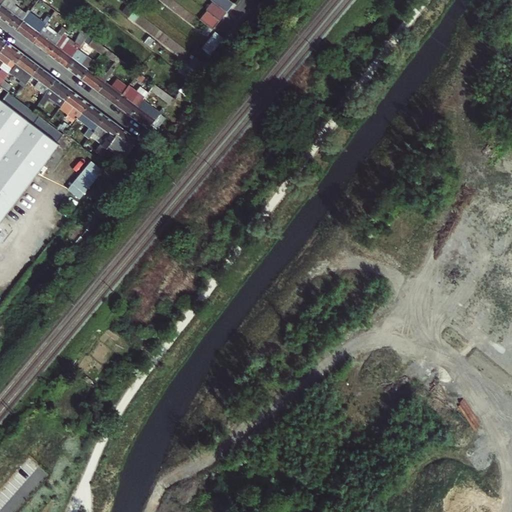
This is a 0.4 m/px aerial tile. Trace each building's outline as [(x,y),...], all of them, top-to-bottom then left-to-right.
[(12,0),(4,0),(0,6),(0,17),(17,30),(27,16),(14,6),(16,3),(12,1),(12,0)] [(211,0),(212,1),(226,11),(233,2),(230,0),(211,0)] [(208,10),(220,19),(226,11),(212,1),(206,9),(208,10)] [(151,33),(156,24),(125,6),(120,15),(151,33)] [(213,28),(220,19),(208,10),(201,19),(213,28)] [(46,25),(30,12),(27,16),(17,30),(33,42),(46,25)] [(50,25),(47,23),(46,25),(33,42),(49,54),(62,37),(58,34),(57,36),(47,29),(50,25)] [(83,30),(76,43),(81,47),(87,39),(90,35),(83,30)] [(65,40),(68,37),(69,36),(65,33),(62,37),(49,54),(66,67),(78,51),(80,48),(76,45),(74,47),(65,40)] [(218,33),(211,41),(218,46),(225,38),(218,33)] [(0,52),(8,42),(0,35),(0,52)] [(90,35),(87,39),(92,42),(90,45),(102,54),(103,51),(106,48),(90,35)] [(76,43),(68,37),(65,40),(74,47),(76,45),(80,48),(81,47),(76,43)] [(204,50),(210,55),(218,46),(211,41),(204,50)] [(0,52),(0,59),(13,69),(16,64),(24,54),(8,42),(0,52)] [(106,48),(103,51),(114,59),(117,56),(106,48)] [(82,65),(85,61),(87,57),(78,51),(66,67),(82,79),(89,70),(82,65)] [(24,54),(16,64),(33,76),(40,66),(24,54)] [(114,59),(110,66),(115,70),(120,63),(114,59)] [(92,67),(85,61),(82,65),(89,70),(92,67)] [(191,68),(197,72),(202,65),(197,61),(191,68)] [(190,80),(197,72),(191,68),(187,64),(180,73),(190,80)] [(46,94),(57,79),(40,66),(33,76),(39,81),(35,86),(46,94)] [(99,91),(106,82),(115,70),(110,66),(105,72),(100,68),(95,75),(89,70),(82,79),(99,91)] [(139,72),(136,77),(149,87),(150,85),(153,87),(156,84),(139,72)] [(49,104),(53,98),(57,94),(66,101),(73,91),(57,79),(46,94),(42,99),(49,104)] [(115,104),(122,94),(127,88),(117,80),(112,87),(106,82),(99,91),(115,104)] [(170,104),(175,98),(156,84),(153,87),(151,90),(170,104)] [(27,91),(23,88),(17,97),(20,100),(27,91)] [(77,120),(78,118),(89,103),(73,91),(66,101),(74,107),(69,114),(77,120)] [(3,100),(1,98),(0,99),(0,223),(61,144),(58,142),(65,134),(58,128),(34,111),(29,107),(20,100),(17,97),(10,92),(3,100)] [(132,116),(144,100),(139,96),(140,94),(137,92),(130,100),(122,94),(115,104),(132,116)] [(57,94),(53,98),(63,105),(66,101),(57,94)] [(33,102),(29,107),(34,111),(40,102),(37,100),(35,103),(33,102)] [(144,100),(132,116),(149,129),(162,114),(144,100)] [(89,103),(78,118),(90,127),(84,135),(89,139),(94,132),(106,116),(89,103)] [(102,156),(110,145),(123,128),(106,116),(94,132),(104,140),(96,151),(102,156)] [(65,134),(66,135),(70,130),(72,127),(65,122),(63,126),(60,124),(58,128),(65,134)] [(123,128),(110,145),(126,157),(139,141),(123,128)]
